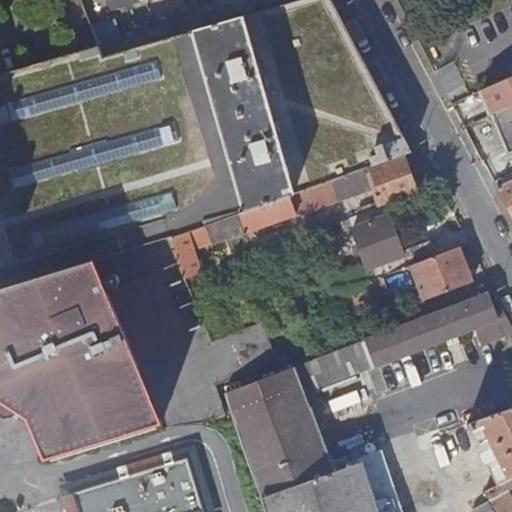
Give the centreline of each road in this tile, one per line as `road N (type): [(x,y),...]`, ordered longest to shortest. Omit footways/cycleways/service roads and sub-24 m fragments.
road 1 (residential): [(511,278),(366,0)]
road 2 (unknown): [(511,355),(388,413),(386,428),(418,508)]
